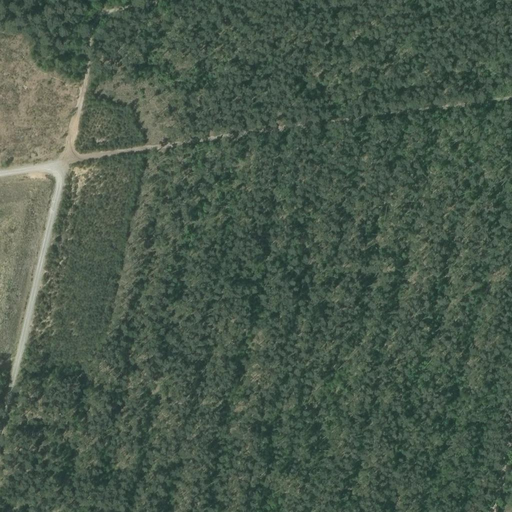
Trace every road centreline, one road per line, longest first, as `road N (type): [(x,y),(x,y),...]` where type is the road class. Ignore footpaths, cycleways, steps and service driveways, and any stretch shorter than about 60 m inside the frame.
road 1 (track): [(242,511),(301,131)]
road 2 (track): [(0,442),(62,179)]
road 3 (track): [(67,159),(106,17),(194,0)]
road 4 (track): [(301,131),(67,159)]
road 5 (track): [(511,99),(301,131)]
